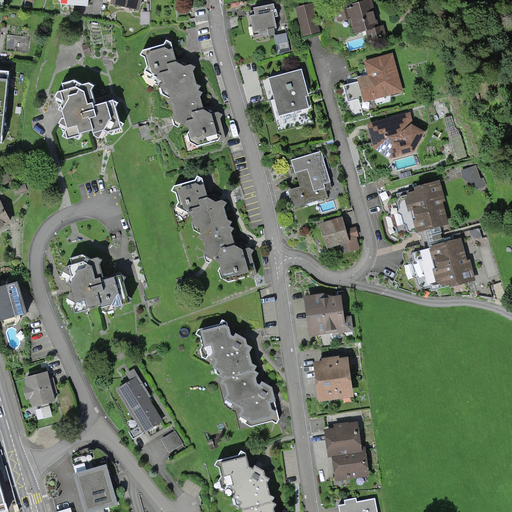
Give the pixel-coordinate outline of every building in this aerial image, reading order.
[(114,0),(114,3),(122,5),(138,8),(140,0),(114,0)] [(351,18),(356,33),(367,30),(377,27),(369,0),(367,0),(350,5),(349,2),(346,3),(335,6),(339,21),(351,18)] [(255,14),(249,16),(252,27),(258,26),(259,35),(268,33),(268,29),(279,27),(274,4),(270,5),(254,8),(255,14)] [(297,8),(304,36),(319,32),(311,4),(297,8)] [(382,26),(377,27),(367,30),(369,40),(384,35),(382,26)] [(187,29),(191,50),(200,48),(196,28),(187,29)] [(286,32),(274,35),(278,54),(290,51),(286,32)] [(9,35),(7,50),(27,53),(29,38),(9,35)] [(166,39),(164,44),(143,50),(140,55),(145,57),(147,66),(144,71),(161,80),(167,99),(199,90),(201,86),(197,84),(193,71),(195,67),(191,64),(187,65),(187,63),(187,61),(182,58),(176,60),(172,42),(166,39)] [(402,91),(391,54),(365,62),(370,78),(369,78),(343,86),(348,103),(359,100),(363,116),(376,112),(373,99),(402,91)] [(278,132),(313,122),(308,105),(311,105),(309,96),(312,95),(311,93),(310,91),(307,91),(302,69),(269,78),(274,96),(274,99),(270,100),(278,132)] [(10,72),(0,70),(0,142),(3,143),(10,72)] [(89,83),(83,84),(74,80),(64,83),(65,90),(59,92),(57,95),(59,103),(62,105),(60,109),(64,111),(65,114),(65,117),(63,118),(60,123),(64,126),(62,129),(64,136),(68,138),(75,136),(79,139),(82,133),(93,129),(94,133),(104,130),(108,132),(113,134),(115,130),(121,129),(115,107),(118,103),(114,100),(96,105),(91,90),(94,85),(89,83)] [(202,92),(199,90),(167,99),(168,102),(172,104),(175,115),(178,114),(180,123),(189,127),(193,144),(198,146),(218,140),(223,143),(225,138),(220,119),(222,114),(218,112),(215,113),(214,111),(214,109),(209,106),(203,107),(200,97),(202,92)] [(412,125),(409,115),(387,120),(369,125),(375,149),(391,158),(413,151),(425,132),(412,125)] [(355,147),(361,167),(372,164),(367,144),(355,147)] [(289,190),(294,208),(328,198),(325,188),(331,187),(321,152),(291,160),(295,173),(302,171),(302,173),(303,177),(297,178),(300,187),(289,190)] [(476,166),(462,171),(464,179),(471,182),(475,181),(477,188),(485,185),(483,178),(480,179),(476,166)] [(198,175),(195,180),(174,186),(172,191),(176,193),(179,203),(176,206),(179,214),(182,216),(184,211),(193,216),(198,235),(230,226),(232,222),(228,220),(224,207),(226,203),(222,200),(219,201),(218,197),(212,194),(207,196),(202,179),(198,175)] [(443,200),(438,181),(396,193),(397,197),(390,199),(387,205),(390,219),(387,223),(389,235),(398,240),(400,236),(416,233),(421,237),(420,244),(404,249),(409,263),(403,264),(394,280),(418,295),(473,279),(469,263),(466,263),(459,240),(454,241),(449,223),(447,223),(440,202),(443,200)] [(341,218),(321,224),(327,245),(346,240),(347,240),(344,230),(342,222),(341,218)] [(234,228),(230,226),(198,235),(199,238),(203,240),(206,251),(210,250),(212,259),(220,263),(224,279),(229,282),(250,276),(254,279),(257,274),(252,255),(254,250),(249,248),(245,249),(245,247),(245,245),(240,242),(235,244),(232,232),(234,228)] [(355,227),(344,230),(347,240),(346,240),(349,251),(359,248),(356,236),(358,236),(355,227)] [(130,288),(125,266),(114,267),(111,250),(98,252),(97,242),(80,248),(76,261),(76,277),(81,294),(87,301),(130,288)] [(0,287),(0,313),(2,322),(28,314),(18,282),(0,287)] [(304,299),(308,298),(318,297),(318,292),(314,289),(303,291),(304,299)] [(310,314),(313,333),(352,328),(350,317),(341,318),(337,294),(318,297),(308,298),(310,314)] [(223,319),(220,324),(199,330),(196,334),(200,337),(203,346),(200,349),(216,359),(221,379),(254,371),(256,367),(251,364),(249,352),(251,348),(247,345),(245,340),(242,338),(244,333),(242,332),(239,330),(234,338),(230,335),(227,322),(223,319)] [(324,364),(317,365),(319,379),(322,398),(350,394),(344,353),(322,356),(324,364)] [(257,373),(254,371),(221,379),(222,382),(227,385),(229,394),(226,398),(242,407),(246,423),(251,427),(272,421),(276,424),(279,420),(275,400),(277,396),(273,394),(271,388),(268,386),(270,382),(268,380),(265,378),(261,386),(256,384),(255,377),(257,373)] [(24,382),(32,409),(53,403),(46,376),(24,382)] [(134,381),(118,391),(143,433),(159,423),(134,381)] [(327,431),(330,454),(334,454),(360,450),(356,424),(338,427),(338,428),(338,429),(327,431)] [(241,450),(239,455),(218,460),(215,464),(220,468),(222,476),(219,481),(235,490),(241,510),(272,502),(275,497),(270,495),(267,483),(270,479),(266,476),(265,471),(261,469),(262,466),(263,464),(258,461),(253,469),(250,466),(246,453),(241,450)] [(337,473),(338,479),(367,475),(364,450),(360,450),(334,454),(337,473)] [(104,511),(118,508),(106,466),(70,476),(80,511),(104,511)] [(354,503),(339,506),(340,511),(376,511),(374,499),(354,503)] [(276,504),(272,502),(241,510),(240,511),(288,511),(284,509),(282,511),(274,511),(274,509),(276,504)]
